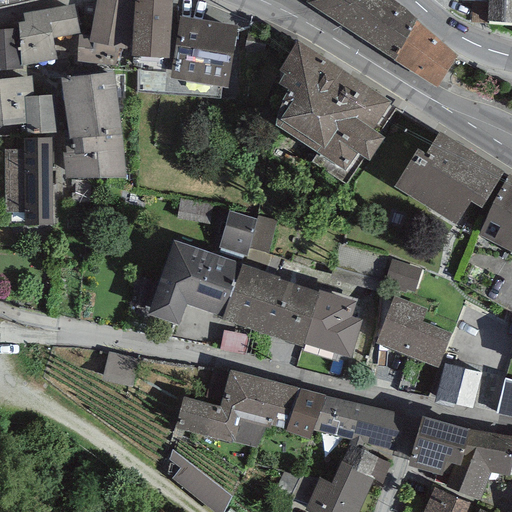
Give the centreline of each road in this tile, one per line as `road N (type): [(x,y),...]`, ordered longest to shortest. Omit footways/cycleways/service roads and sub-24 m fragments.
road 1 (residential): [(0,309),(416,404)]
road 2 (primary): [(256,0),(511,146)]
road 3 (track): [(0,367),(185,511)]
